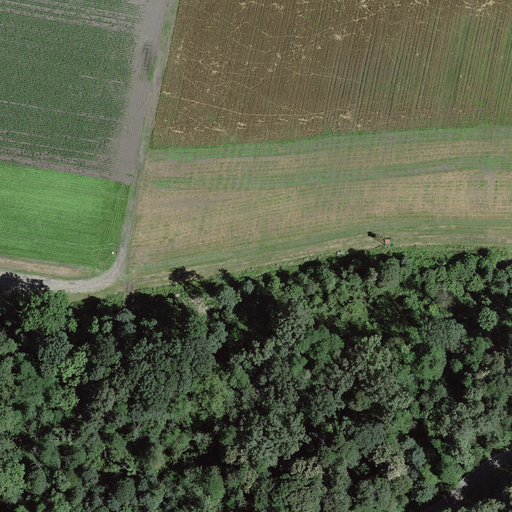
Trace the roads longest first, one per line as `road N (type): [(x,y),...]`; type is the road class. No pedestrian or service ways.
road 1 (track): [(0,345),(511,347)]
road 2 (track): [(174,0),(124,251)]
